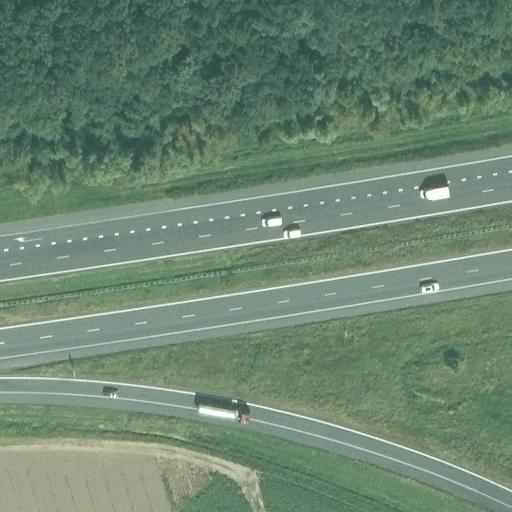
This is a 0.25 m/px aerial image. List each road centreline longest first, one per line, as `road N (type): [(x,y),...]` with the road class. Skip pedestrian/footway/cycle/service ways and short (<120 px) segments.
road 1 (motorway): [(0,385),(122,391),(268,415),(411,457),(511,499)]
road 2 (motorway): [(511,186),(0,266)]
road 3 (motorway): [(0,343),(511,264)]
